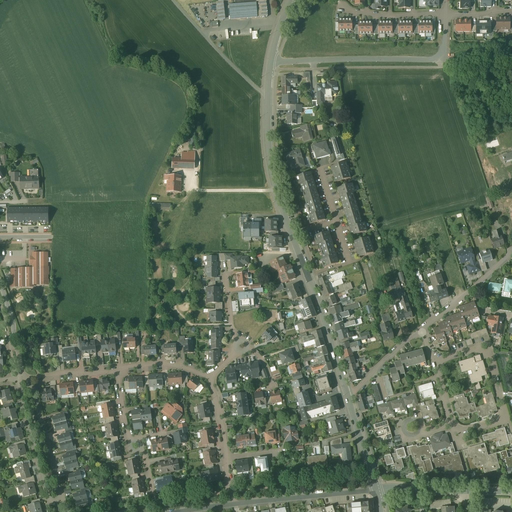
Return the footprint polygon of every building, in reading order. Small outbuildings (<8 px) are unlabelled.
[(237,0),(235,0),(235,5),(229,5),(230,20),(257,18),(255,0),(237,0)] [(264,0),(255,0),(257,18),(267,17),(267,7),(265,7),(264,0)] [(409,8),(409,0),(398,0),(398,1),(398,4),(399,5),(399,8),(409,8)] [(460,0),(460,5),(462,5),(462,8),(470,8),(470,2),(469,0),(460,0)] [(223,2),(218,2),(216,2),(218,21),(225,20),(223,2)] [(290,77),(282,77),(282,88),(290,87),(289,84),(297,84),(297,77),(290,77)] [(328,85),(317,85),(317,90),(318,93),(317,93),(317,100),(317,105),(318,105),(324,105),(324,95),(337,94),(336,83),(328,83),(328,85)] [(290,87),(282,88),(282,96),(290,96),(290,95),(292,95),(292,96),(294,96),(296,96),(296,92),(293,92),(293,90),(290,90),(290,87)] [(290,96),(282,96),(282,106),(290,106),(294,106),(294,96),(292,96),(291,96),(290,96)] [(291,115),(287,115),(287,125),(293,125),(293,120),(297,120),(297,119),(297,115),(297,114),(297,113),(295,113),(291,113),(291,115)] [(311,125),(300,127),(301,130),(291,133),(293,139),(297,138),(297,136),(302,135),(304,143),(312,140),(311,138),(310,134),(309,129),(312,128),(311,125)] [(332,140),(338,162),(342,160),(340,155),(335,138),(332,140)] [(316,159),(330,156),(326,142),(313,146),(316,159)] [(511,149),(511,150),(511,151),(511,153),(502,157),(503,159),(503,160),(503,162),(504,162),(504,163),(511,160),(511,149)] [(299,150),(285,155),(288,164),(293,162),(302,159),(299,150)] [(188,153),(182,153),(182,159),(172,159),(172,168),(194,169),(195,152),(188,152),(188,153)] [(302,159),(293,162),(295,169),(304,166),(302,159)] [(346,163),(331,168),(331,169),(331,170),(331,171),(332,171),(332,173),(334,179),(334,180),(334,181),(335,181),(335,183),(350,178),(346,163)] [(32,170),(32,178),(20,178),(21,189),(26,189),(26,190),(33,190),(33,188),(39,188),(38,170),(32,170)] [(310,173),(296,178),(298,185),(300,185),(303,192),(315,189),(312,177),(312,176),(311,175),(311,174),(310,173)] [(181,177),(169,176),(168,186),(167,192),(180,192),(181,177)] [(352,185),(337,189),(338,190),(337,191),(338,193),(342,205),(355,201),(352,193),(355,192),(352,185)] [(315,189),(303,192),(307,208),(320,204),(315,189)] [(355,201),(342,205),(347,221),(360,217),(355,201)] [(320,204),(307,208),(310,216),(308,217),(310,225),(325,220),(324,219),(325,218),(324,217),(324,216),(320,204)] [(48,208),(7,208),(7,223),(10,223),(49,223),(48,208)] [(360,217),(347,221),(351,232),(350,233),(351,235),(352,236),(367,232),(364,224),(362,224),(360,217)] [(277,221),(265,221),(265,232),(270,232),(277,232),(277,221)] [(499,230),(493,232),(494,235),(496,234),(497,238),(491,240),(501,237),(499,230)] [(329,233),(314,237),(316,245),(318,244),(321,252),(333,248),(330,236),(330,234),(329,234),(329,233)] [(491,240),(494,249),(498,248),(498,247),(504,245),(501,237),(491,240)] [(369,238),(354,242),(354,244),(354,246),(355,246),(357,254),(357,256),(358,256),(358,257),(373,253),(369,238)] [(333,248),(321,252),(323,260),(321,260),(323,268),(338,264),(338,262),(338,260),(337,260),(333,248)] [(471,249),(463,251),(463,253),(459,254),(460,258),(459,259),(461,264),(470,261),(471,265),(469,266),(470,267),(467,268),(469,275),(481,271),(480,267),(478,262),(475,264),(474,260),(471,249)] [(489,251),(479,254),(481,260),(482,264),(485,263),(492,260),(489,251)] [(47,253),(33,253),(33,257),(31,257),(31,265),(33,265),(33,268),(18,268),(18,269),(11,270),(11,282),(10,282),(10,287),(15,287),(15,285),(18,285),(18,287),(30,287),(30,285),(40,285),(40,283),(43,283),(43,285),(49,285),(49,280),(48,280),(48,275),(49,275),(49,267),(48,267),(47,253)] [(216,257),(207,257),(207,261),(205,261),(205,268),(207,268),(216,268),(216,257)] [(233,258),(231,258),(231,260),(232,269),(243,268),(242,265),(248,264),(247,258),(241,258),(241,257),(233,258)] [(286,267),(283,261),(284,261),(284,260),(283,259),(283,258),(282,259),(282,258),(270,263),(274,272),(278,271),(283,284),(295,279),(293,274),(294,274),(292,270),(291,271),(289,266),(286,267)] [(216,268),(207,268),(207,272),(209,274),(209,278),(207,278),(215,278),(216,278),(216,268)] [(327,272),(317,275),(319,280),(326,277),(329,276),(327,272)] [(342,272),(331,277),(332,279),(327,281),(328,284),(338,281),(342,279),(345,278),(342,272)] [(326,277),(319,280),(321,287),(328,284),(327,281),(326,277)] [(437,279),(435,279),(434,278),(431,279),(435,293),(436,293),(443,291),(441,286),(443,285),(442,284),(442,285),(440,278),(437,279)] [(338,281),(328,284),(330,289),(339,286),(338,281)] [(350,283),(343,286),(345,292),(353,289),(350,283)] [(500,291),(500,284),(488,283),(488,290),(500,291)] [(298,284),(286,289),(287,293),(291,292),(294,300),(301,298),(298,288),(299,287),(298,284)] [(328,284),(321,287),(325,296),(332,294),(330,289),(328,284)] [(443,291),(436,293),(438,301),(448,297),(446,290),(443,291)] [(435,293),(431,295),(431,293),(427,294),(430,303),(438,301),(436,293),(435,293)] [(333,296),(326,299),(329,307),(336,304),(335,300),(333,296)] [(406,296),(399,299),(401,306),(403,306),(404,310),(410,309),(406,296)] [(309,299),(301,302),(303,306),(304,309),(312,306),(309,299)] [(338,310),(339,314),(350,311),(358,308),(357,304),(338,310)] [(474,304),(459,309),(461,314),(464,323),(479,317),(476,309),(474,304)] [(304,309),(300,310),(301,312),(302,315),(301,315),(303,321),(308,319),(314,317),(315,314),(312,306),(304,309)] [(337,307),(329,309),(332,317),(339,314),(338,310),(337,307)] [(404,310),(403,311),(405,320),(413,318),(410,309),(404,310)] [(396,313),(395,313),(398,322),(405,320),(403,311),(400,312),(396,313)] [(216,313),(209,313),(209,318),(211,318),(211,322),(221,322),(221,313),(216,313)] [(339,314),(332,317),(334,324),(342,322),(340,317),(339,314)] [(461,314),(446,319),(447,322),(451,333),(466,328),(464,323),(461,314)] [(496,318),(488,317),(488,320),(489,321),(488,325),(493,326),(492,332),(496,332),(495,334),(500,335),(501,325),(502,318),(498,318),(498,319),(496,318)] [(342,323),(335,326),(337,333),(346,330),(345,329),(358,325),(357,320),(346,323),(346,324),(343,325),(342,323)] [(303,324),(298,326),(300,333),(312,330),(310,325),(309,323),(309,322),(303,324)] [(447,322),(439,325),(440,329),(434,331),(437,341),(438,344),(439,344),(446,341),(445,338),(452,336),(451,333),(447,322)] [(389,324),(380,326),(382,332),(382,333),(384,341),(393,338),(391,330),(390,330),(389,324)] [(269,329),(262,335),(268,342),(270,340),(274,336),(271,333),(272,332),(269,329)] [(320,330),(311,333),(312,336),(301,339),(302,344),(306,343),(322,338),(320,330)] [(346,330),(337,333),(339,341),(348,339),(348,338),(347,334),(346,330)] [(216,331),(213,331),(213,335),(212,336),(212,340),(220,340),(220,331),(216,331)] [(322,338),(306,343),(308,347),(314,345),(313,344),(315,343),(316,348),(324,345),(322,338)] [(220,340),(212,340),(209,340),(209,344),(212,344),(213,345),(213,348),(212,348),(212,349),(220,349),(221,349),(220,340)] [(101,341),(101,345),(102,353),(105,352),(105,353),(109,353),(108,342),(105,343),(105,341),(101,341)] [(185,342),(183,342),(184,346),(184,353),(193,353),(192,342),(185,342)] [(348,342),(340,345),(343,352),(350,350),(349,345),(348,342)] [(81,343),(81,347),(83,359),(90,358),(89,355),(88,344),(85,345),(85,343),(81,343)] [(52,344),(43,345),(43,350),(45,350),(46,356),(48,355),(51,357),(53,355),(55,354),(55,347),(52,348),(52,344)] [(297,346),(289,348),(290,351),(291,351),(292,354),(299,351),(297,346)] [(319,354),(314,355),(303,358),(304,362),(320,358),(328,355),(325,348),(317,350),(319,354)] [(350,350),(343,352),(345,359),(352,357),(351,353),(350,350)] [(422,350),(416,351),(420,364),(426,363),(422,350)] [(290,351),(279,355),(283,365),(294,362),(292,354),(291,351),(290,351)] [(416,351),(411,353),(415,366),(420,364),(416,351)] [(218,352),(210,352),(209,352),(209,356),(210,357),(210,361),(213,361),(218,361),(218,352)] [(411,353),(406,354),(410,367),(415,366),(411,353)] [(406,354),(399,356),(401,361),(403,369),(410,367),(406,354)] [(328,355),(320,358),(321,363),(322,365),(330,363),(328,355)] [(483,365),(481,366),(480,364),(481,363),(479,356),(473,357),(473,358),(459,363),(462,373),(474,369),(475,372),(474,372),(475,376),(471,377),(473,383),(474,383),(476,391),(481,389),(478,381),(479,381),(481,380),(480,376),(486,375),(483,365)] [(352,358),(345,360),(347,367),(355,365),(354,361),(352,358)] [(401,361),(394,363),(396,368),(398,376),(405,374),(403,369),(401,361)] [(249,365),(246,365),(243,365),(242,367),(241,367),(242,374),(244,374),(244,377),(246,377),(247,378),(251,377),(252,378),(255,378),(256,377),(255,374),(258,374),(259,372),(258,363),(254,364),(251,365),(251,364),(250,364),(249,365)] [(314,367),(311,368),(312,372),(323,369),(324,373),(332,371),(330,363),(322,365),(320,366),(316,367),(314,367)] [(298,364),(289,366),(291,370),(293,370),(294,374),(300,372),(298,364)] [(355,365),(347,367),(350,374),(357,372),(356,368),(355,365)] [(234,368),(227,369),(228,372),(226,373),(227,383),(236,382),(235,375),(234,367),(234,368)] [(396,368),(389,370),(393,383),(399,381),(398,376),(396,368)] [(357,372),(350,374),(352,383),(361,380),(360,376),(358,371),(357,372)] [(328,376),(318,379),(321,391),(331,387),(328,376)] [(195,380),(193,379),(187,386),(188,386),(188,387),(190,389),(191,389),(194,391),(199,384),(200,383),(195,380)] [(294,382),(295,388),(306,385),(304,379),(294,382)] [(107,380),(99,381),(100,385),(100,393),(105,392),(105,390),(108,390),(108,387),(109,387),(109,383),(107,383),(107,380)] [(433,392),(432,390),(433,390),(431,383),(417,387),(419,394),(422,393),(424,399),(431,397),(434,396),(433,392),(434,392),(434,391),(433,392)] [(390,384),(385,386),(388,397),(393,395),(390,384)] [(9,390),(0,393),(0,391),(0,398),(2,398),(3,402),(5,401),(11,399),(9,390)] [(51,390),(45,390),(42,390),(43,396),(43,402),(54,401),(53,396),(53,394),(51,394),(51,390)] [(296,395),(298,402),(310,398),(308,391),(296,395)] [(279,392),(274,393),(275,393),(271,394),(271,396),(272,404),(273,404),(278,403),(278,402),(281,401),(280,396),(279,392)] [(262,393),(254,394),(256,404),(257,403),(258,404),(259,406),(263,405),(266,405),(265,397),(264,397),(263,397),(262,393)] [(246,394),(235,396),(234,398),(235,399),(236,402),(247,401),(246,394)] [(364,394),(357,396),(359,404),(366,402),(365,398),(364,394)] [(466,402),(464,394),(454,397),(455,401),(457,401),(458,404),(455,405),(457,411),(459,410),(459,412),(458,413),(460,418),(463,416),(464,418),(469,416),(467,412),(473,410),(472,405),(468,406),(467,401),(466,402)] [(491,394),(484,396),(485,396),(488,405),(483,406),(482,406),(480,406),(482,416),(482,417),(490,414),(490,413),(496,411),(491,394)] [(411,396),(403,399),(405,406),(409,405),(412,404),(413,408),(419,406),(418,405),(416,395),(412,396),(411,397),(411,396)] [(298,402),(300,409),(312,405),(310,398),(298,402)] [(335,398),(326,400),(326,401),(330,413),(339,410),(338,408),(340,407),(338,402),(337,401),(336,401),(335,398)] [(398,400),(390,402),(392,410),(397,409),(396,408),(399,408),(401,412),(406,410),(405,406),(403,399),(399,400),(398,401),(398,400)] [(247,401),(236,402),(236,403),(237,409),(248,408),(247,401)] [(326,401),(300,409),(303,421),(310,419),(330,413),(326,401)] [(366,402),(359,404),(361,412),(368,409),(367,405),(366,402)] [(387,404),(385,404),(377,406),(379,414),(384,412),(387,411),(388,415),(393,414),(392,410),(390,402),(387,403),(387,404)] [(6,405),(3,406),(4,409),(0,410),(1,414),(2,413),(4,419),(10,417),(11,421),(18,419),(16,414),(15,412),(16,412),(17,411),(16,409),(15,409),(14,409),(12,403),(6,405)] [(435,403),(425,406),(424,403),(418,405),(419,406),(423,420),(432,418),(433,420),(439,418),(436,407),(435,408),(434,405),(435,405),(435,403)] [(103,406),(101,406),(103,413),(113,411),(113,408),(112,404),(110,405),(103,406)] [(166,407),(161,412),(168,418),(178,406),(175,404),(166,405),(166,407)] [(201,406),(198,407),(199,413),(209,411),(209,409),(209,405),(207,405),(201,406)] [(178,406),(168,418),(175,424),(182,415),(181,409),(178,406)] [(248,408),(237,409),(238,417),(249,416),(248,408)] [(150,409),(132,412),(133,416),(132,417),(133,425),(134,425),(135,430),(139,429),(143,428),(142,421),(148,420),(150,422),(151,420),(150,409)] [(300,409),(295,411),(300,426),(311,423),(310,419),(303,421),(300,409)] [(113,411),(103,413),(104,419),(106,419),(113,417),(115,417),(114,413),(113,411)] [(209,411),(199,413),(200,420),(204,419),(209,418),(211,418),(210,414),(209,411)] [(61,416),(53,418),(55,425),(66,421),(68,421),(68,418),(66,417),(65,418),(64,415),(61,416)] [(341,420),(332,423),(333,429),(330,430),(331,435),(344,431),(341,420)] [(66,421),(55,425),(56,431),(65,429),(68,428),(67,428),(66,421)] [(387,421),(373,425),(374,430),(381,428),(384,435),(376,438),(378,443),(393,438),(387,421)] [(108,425),(105,426),(106,432),(117,430),(116,428),(117,428),(116,424),(115,424),(108,425)] [(6,429),(0,430),(0,436),(7,435),(8,439),(6,439),(7,443),(21,439),(20,436),(22,436),(20,429),(16,430),(16,432),(14,432),(13,427),(6,429)] [(288,428),(286,428),(287,432),(284,432),(284,438),(286,438),(287,442),(290,441),(292,443),(293,441),(295,441),(295,438),(298,438),(297,432),(295,433),(294,428),(291,429),(291,428),(291,429),(290,428),(288,428)] [(504,428),(495,431),(495,432),(482,436),(484,442),(497,438),(500,447),(509,444),(506,436),(504,428)] [(117,430),(106,432),(107,439),(111,438),(117,437),(118,437),(118,433),(117,433),(117,430)] [(205,432),(200,432),(201,439),(214,437),(213,435),(212,430),(212,431),(205,432)] [(275,432),(265,434),(266,443),(276,442),(275,435),(275,432)] [(180,433),(174,434),(176,445),(182,444),(182,442),(186,442),(186,440),(186,439),(186,437),(185,436),(184,433),(180,434),(180,433)] [(254,433),(249,433),(249,435),(245,436),(247,447),(249,446),(250,447),(252,447),(256,447),(254,433)] [(443,436),(442,433),(437,434),(441,449),(445,448),(446,449),(449,448),(450,447),(449,444),(449,443),(447,435),(443,436)] [(66,435),(58,437),(60,444),(71,441),(69,434),(66,435)] [(437,434),(433,436),(433,439),(430,440),(432,446),(433,447),(434,451),(437,450),(441,449),(437,434)] [(245,436),(235,437),(237,449),(243,448),(243,447),(247,447),(245,436)] [(214,437),(201,439),(202,446),(207,445),(214,444),(214,439),(214,437)] [(341,438),(331,441),(332,447),(341,446),(341,438)] [(167,439),(162,440),(162,439),(160,440),(162,451),(169,449),(168,448),(170,448),(169,444),(173,444),(172,441),(170,441),(168,440),(167,440),(167,439)] [(159,440),(151,442),(152,446),(151,446),(152,451),(153,451),(154,452),(161,451),(162,451),(160,440),(159,440)] [(395,440),(388,442),(389,446),(387,447),(388,448),(387,449),(387,450),(390,450),(390,448),(396,446),(395,440)] [(24,441),(15,444),(15,447),(10,448),(11,454),(13,453),(15,458),(26,455),(24,450),(24,451),(22,446),(25,445),(24,441)] [(71,441),(60,444),(62,451),(66,449),(67,452),(76,449),(75,445),(72,445),(71,441)] [(109,445),(109,446),(110,452),(120,450),(120,447),(120,443),(118,444),(110,445),(109,445)] [(332,447),(331,447),(332,453),(344,452),(344,459),(342,459),(343,465),(351,464),(349,445),(341,446),(332,447)] [(417,446),(413,447),(413,445),(406,447),(407,451),(409,456),(412,455),(413,458),(414,458),(417,469),(422,467),(424,473),(433,471),(430,462),(433,461),(433,460),(432,455),(430,448),(429,446),(426,447),(425,446),(417,448),(417,446)] [(486,449),(481,450),(480,446),(468,449),(463,451),(465,459),(468,458),(471,469),(475,468),(475,466),(483,463),(485,470),(494,468),(494,470),(499,468),(495,454),(488,456),(486,449)] [(396,450),(397,453),(390,455),(393,464),(395,463),(396,465),(395,465),(396,466),(396,467),(397,470),(404,468),(402,460),(406,458),(404,452),(403,448),(396,450)] [(76,450),(67,453),(68,455),(63,456),(65,463),(76,460),(75,456),(77,455),(76,450)] [(120,450),(110,452),(111,458),(113,458),(121,457),(122,456),(121,453),(120,450)] [(203,453),(204,459),(215,457),(214,455),(215,453),(215,451),(211,452),(203,453)] [(506,451),(500,453),(502,461),(505,460),(508,459),(506,451)] [(451,454),(433,460),(433,461),(435,467),(448,463),(448,464),(448,465),(449,465),(449,464),(452,463),(454,469),(453,469),(454,474),(460,472),(460,473),(463,472),(459,455),(453,457),(452,454),(451,454)] [(390,455),(384,457),(387,466),(393,464),(390,455)] [(326,456),(307,458),(309,471),(313,471),(313,466),(320,465),(321,470),(327,469),(326,456)] [(215,457),(204,459),(205,466),(213,465),(217,464),(217,462),(215,460),(215,457)] [(266,458),(262,459),(262,458),(260,458),(260,459),(255,460),(256,467),(261,466),(262,472),(265,472),(268,471),(266,458)] [(76,460),(65,463),(67,469),(67,470),(69,469),(78,467),(77,464),(78,463),(79,462),(79,459),(76,460)] [(128,462),(127,462),(128,469),(138,467),(138,464),(137,460),(136,460),(128,462)] [(177,461),(171,462),(169,463),(171,472),(179,470),(178,465),(179,465),(178,461),(177,461)] [(247,461),(236,463),(237,473),(248,471),(249,471),(248,467),(247,461)] [(166,463),(158,464),(159,469),(162,468),(163,473),(171,472),(169,463),(171,462),(166,463)] [(30,464),(14,468),(16,475),(21,474),(22,480),(30,478),(28,469),(31,468),(30,464)] [(138,467),(128,469),(129,476),(138,474),(140,474),(139,470),(138,467)] [(214,468),(210,469),(210,472),(202,473),(203,479),(205,479),(206,483),(216,481),(215,477),(217,476),(217,474),(218,474),(217,467),(214,468)] [(77,473),(69,476),(70,482),(82,479),(80,473),(77,473)] [(82,479),(70,482),(72,489),(83,486),(82,479)] [(164,480),(157,481),(158,486),(157,486),(158,492),(162,491),(162,489),(170,488),(170,489),(174,488),(174,483),(172,484),(171,479),(173,479),(164,480)] [(34,480),(25,483),(26,485),(18,488),(19,493),(23,492),(24,497),(36,494),(34,489),(33,484),(35,483),(34,480)] [(133,482),(132,482),(133,488),(143,486),(143,484),(143,480),(140,480),(133,482)] [(143,486),(133,488),(134,495),(138,494),(144,493),(145,493),(144,489),(143,486)] [(81,493),(74,495),(76,502),(87,499),(85,492),(81,493)] [(40,499),(32,501),(32,504),(25,506),(26,508),(26,509),(27,510),(28,510),(29,510),(30,510),(30,511),(41,511),(40,503),(41,503),(40,499)] [(87,499),(76,502),(77,509),(89,505),(87,499)] [(451,500),(431,502),(431,508),(441,507),(441,511),(453,511),(454,507),(451,507),(451,500)] [(373,511),(373,503),(349,505),(349,511),(373,511)]
